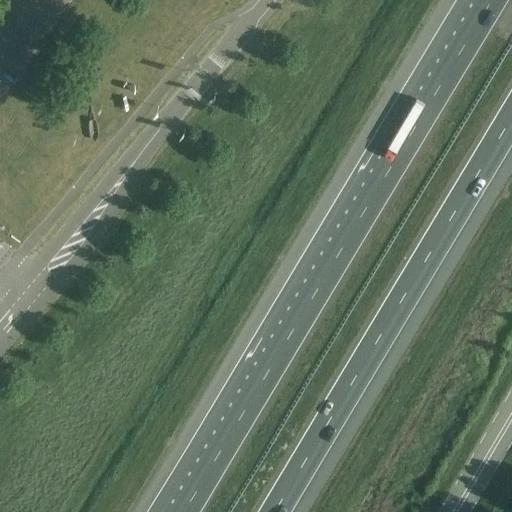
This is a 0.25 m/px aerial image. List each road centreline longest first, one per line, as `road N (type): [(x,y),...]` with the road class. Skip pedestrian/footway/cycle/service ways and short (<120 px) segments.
road 1 (motorway): [(491,0),(183,511)]
road 2 (motorway): [(278,511),(511,125)]
road 3 (unclassified): [(41,285),(269,0)]
